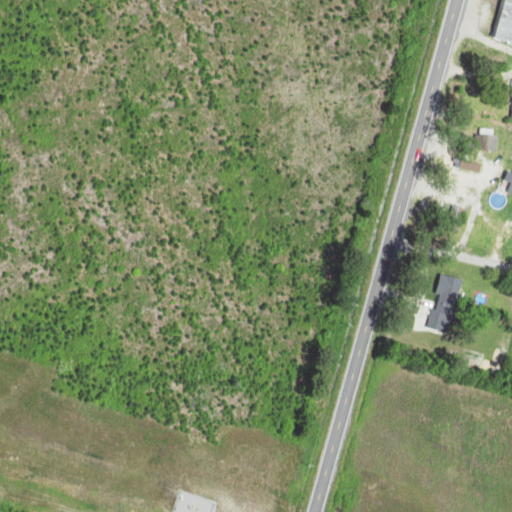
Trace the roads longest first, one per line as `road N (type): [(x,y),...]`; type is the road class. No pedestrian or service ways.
road 1 (secondary): [(315,511),(461,0)]
road 2 (residential): [(511,270),(391,239)]
